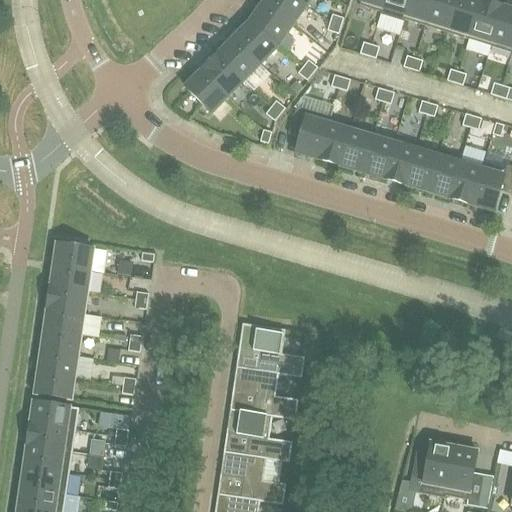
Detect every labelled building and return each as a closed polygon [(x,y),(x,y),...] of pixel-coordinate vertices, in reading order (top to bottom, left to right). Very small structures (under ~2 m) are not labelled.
[(295,0),(267,0),(264,5),(293,26),(306,7),(295,0)] [(361,0),(359,7),(381,13),(380,16),(381,16),(386,0),(361,0)] [(409,0),(386,0),(381,16),(403,23),(409,0)] [(433,0),(409,0),(403,23),(404,23),(405,21),(425,27),(433,0)] [(457,0),(433,0),(425,27),(447,34),(457,0)] [(481,2),(473,0),(457,0),(447,34),(469,41),(481,2)] [(503,9),(481,2),(469,41),(491,48),(503,9)] [(278,47),(293,26),(264,5),(251,24),(278,47)] [(511,55),(511,11),(503,9),(491,48),(511,54),(511,57),(511,55)] [(344,20),(332,16),(330,24),(341,28),(344,20)] [(251,24),(235,40),(260,66),(278,47),(251,24)] [(341,28),(330,24),(328,32),(339,36),(341,28)] [(244,82),(260,66),(235,40),(219,57),(244,82)] [(364,44),(360,55),(368,58),(372,46),(364,44)] [(372,46),(368,58),(376,60),(380,49),(372,46)] [(219,57),(202,73),(228,98),(244,82),(219,57)] [(407,57),(404,69),(412,71),(415,60),(407,57)] [(415,60),(412,71),(419,74),(423,62),(415,60)] [(318,69),(309,62),(303,69),(313,76),(318,69)] [(313,76),(303,69),(298,75),(307,82),(313,76)] [(451,71),(447,82),(455,85),(459,74),(451,71)] [(202,73),(186,90),(211,115),(228,98),(202,73)] [(467,76),(459,74),(455,85),(463,87),(467,76)] [(339,91),(343,79),(335,77),(331,88),(339,91)] [(351,82),(343,79),(339,91),(347,93),(351,82)] [(290,89),(297,95),(302,89),(296,83),(290,89)] [(494,85),(491,96),(499,98),(502,87),(494,85)] [(502,87),(499,98),(507,101),(510,90),(502,87)] [(378,90),(375,101),(383,103),(386,92),(378,90)] [(394,95),(386,92),(383,103),(391,106),(394,95)] [(286,110),(276,103),(271,109),(280,116),(286,110)] [(422,103),(419,114),(427,116),(430,105),(422,103)] [(438,107),(430,105),(427,116),(434,119),(438,107)] [(280,116),(271,109),(266,115),(275,123),(280,116)] [(300,139),(296,154),(318,161),(331,119),(296,109),(288,135),(300,139)] [(474,118),(466,116),(462,127),(470,129),(474,118)] [(482,120),(474,118),(470,129),(478,132),(482,120)] [(331,119),(318,161),(340,167),(352,128),(331,122),(332,120),(331,119)] [(504,127),(496,124),(492,136),(501,138),(504,127)] [(374,135),(352,128),(340,167),(362,174),(374,135)] [(264,132),(260,143),(269,145),(272,134),(264,132)] [(396,141),(374,135),(362,174),(384,180),(396,141)] [(417,148),(396,141),(384,180),(406,187),(417,148)] [(417,148),(406,187),(428,193),(439,154),(417,148)] [(461,161),(439,154),(428,193),(450,199),(461,161)] [(461,161),(450,199),(471,206),(484,165),(483,165),(482,167),(461,161)] [(484,165),(471,206),(494,213),(500,192),(511,195),(511,168),(507,167),(506,171),(484,165)] [(58,245),(54,267),(92,273),(95,250),(58,245)] [(143,254),(142,262),(153,264),(155,256),(143,254)] [(133,264),(119,262),(119,266),(117,275),(120,275),(131,277),(133,264)] [(51,288),(89,294),(92,273),(54,267),(51,288)] [(51,288),(48,310),(86,315),(89,294),(51,288)] [(137,293),(136,301),(148,303),(149,295),(137,293)] [(136,301),(135,309),(147,311),(148,303),(136,301)] [(48,310),(45,331),(83,337),(86,315),(48,310)] [(302,379),(305,359),(282,356),(285,332),(243,326),(239,352),(261,355),(258,371),(237,368),(237,369),(302,379)] [(45,331),(42,353),(80,358),(83,337),(45,331)] [(131,336),(130,344),(141,346),(143,338),(131,336)] [(130,344),(128,352),(140,354),(141,346),(130,344)] [(42,353),(39,374),(76,380),(80,358),(42,353)] [(296,421),(299,402),(276,398),(279,376),(302,380),(302,379),(237,369),(233,394),(255,397),(252,414),(230,411),(296,421)] [(39,374),(35,396),(73,402),(76,380),(39,374)] [(124,379),(123,387),(135,389),(136,381),(124,379)] [(123,387),(122,395),(134,397),(135,389),(123,387)] [(31,425),(76,432),(79,410),(34,403),(31,425)] [(289,464),(292,444),(269,441),(273,419),(296,422),(296,421),(230,411),(227,436),(248,439),(246,456),(224,453),(224,454),(289,464)] [(31,425),(27,447),(73,453),(76,432),(31,425)] [(117,430),(116,438),(128,440),(129,432),(117,430)] [(116,438),(115,446),(126,448),(128,440),(116,438)] [(409,493),(444,499),(454,449),(446,447),(447,444),(434,441),(433,445),(431,444),(425,477),(412,474),(409,493)] [(28,447),(25,468),(70,475),(73,453),(27,447),(28,447)] [(477,454),(454,449),(444,499),(445,500),(446,497),(468,502),(467,506),(479,509),(484,485),(472,483),(477,454)] [(283,506),(286,486),(263,483),(266,461),(289,464),(224,454),(221,479),(242,482),(240,498),(218,495),(218,496),(283,506)] [(25,468),(22,490),(67,496),(70,475),(25,468)] [(111,473),(109,481),(121,482),(122,475),(111,473)] [(109,481),(108,489),(120,490),(121,482),(109,481)] [(22,490),(18,511),(25,511),(64,511),(67,496),(22,490)] [(283,507),(283,506),(218,496),(215,511),(258,511),(260,503),(283,507)] [(106,502),(105,510),(117,511),(118,504),(106,502)]
